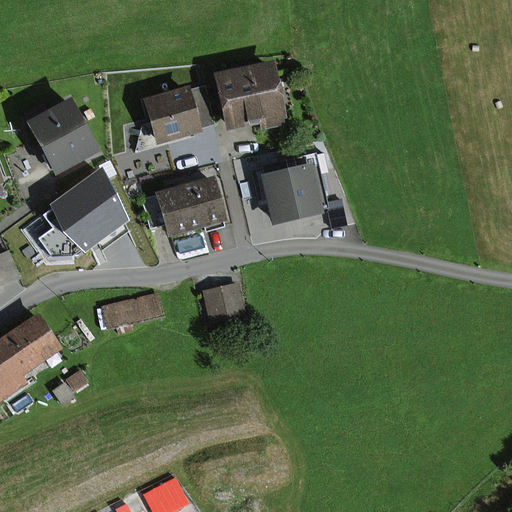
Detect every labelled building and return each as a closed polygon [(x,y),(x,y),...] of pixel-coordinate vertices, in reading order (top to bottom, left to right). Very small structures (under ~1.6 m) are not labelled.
[(233,75),(218,78),(227,126),(258,120),(260,130),(280,126),(279,115),(283,110),(280,98),(274,95),(269,68),(247,73),(245,71),(234,73),(233,75)] [(205,87),(186,92),(189,105),(208,100),(205,87)] [(186,92),(146,103),(157,142),(196,131),(189,105),(186,92)] [(43,106),(27,115),(31,124),(29,125),(55,172),(93,152),(67,104),(48,115),(43,106)] [(266,167),(261,168),(274,221),(326,209),(313,156),(288,162),(287,157),(276,159),(277,164),(266,167)] [(100,175),(42,217),(51,229),(38,240),(51,259),(71,257),(122,221),(100,175)] [(169,194),(159,196),(166,223),(170,234),(204,225),(206,232),(223,227),(211,182),(177,191),(175,186),(167,188),(169,194)] [(166,223),(159,196),(142,201),(150,227),(166,223)] [(341,201),(326,204),(331,229),(346,226),(341,201)] [(9,253),(0,257),(0,286),(20,277),(9,253)] [(236,286),(204,292),(211,323),(242,317),(236,286)] [(157,297),(103,309),(107,329),(116,327),(117,334),(132,330),(131,324),(162,317),(157,297)] [(37,319),(0,344),(0,399),(23,383),(18,375),(57,348),(37,319)]
